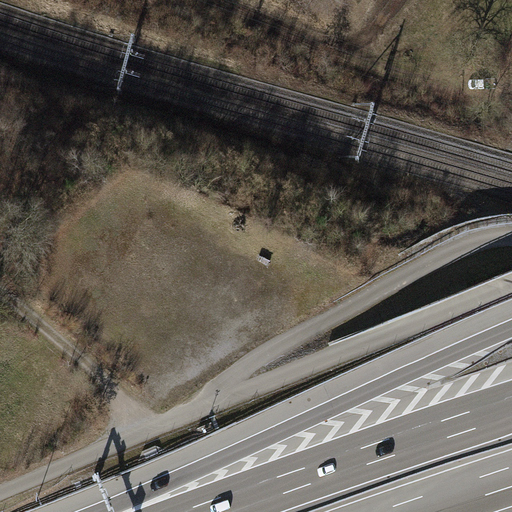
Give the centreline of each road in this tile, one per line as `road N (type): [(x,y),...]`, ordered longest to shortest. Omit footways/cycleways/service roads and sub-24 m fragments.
road 1 (track): [(0,493),(511,284)]
road 2 (motorway): [(511,329),(110,511)]
road 3 (track): [(220,402),(248,365),(300,334),(449,253),(511,235)]
road 4 (motorway): [(511,407),(207,511)]
road 5 (track): [(511,85),(431,82),(211,0)]
road 6 (track): [(0,290),(91,366),(142,434)]
